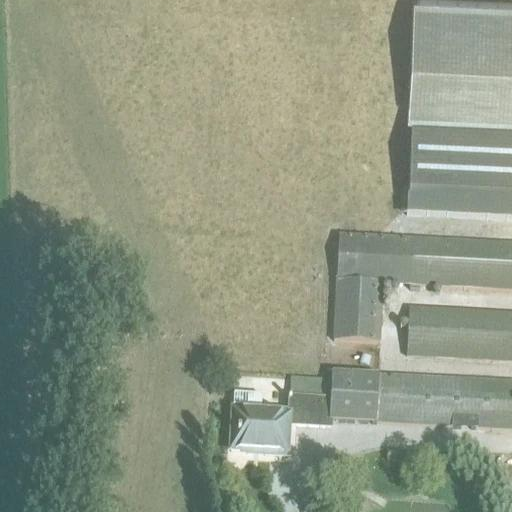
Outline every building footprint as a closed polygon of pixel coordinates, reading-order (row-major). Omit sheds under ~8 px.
[(511,2),(467,0),(413,0),(407,118),(412,118),(407,217),(511,223),(511,2)] [(411,288),(413,242),(339,238),(333,343),(380,345),(383,286),(411,288)] [(413,242),(411,288),(416,288),(442,290),(511,293),(511,246),(420,242),(413,242)] [(511,316),(409,310),(407,360),(511,365),(511,316)] [(231,410),(228,457),(245,457),(245,459),(289,462),(291,430),(332,433),(333,424),(511,434),(511,385),(332,375),(332,382),(291,380),(290,399),(288,399),(288,413),(261,412),(262,398),(234,397),(233,410),(231,410)]
